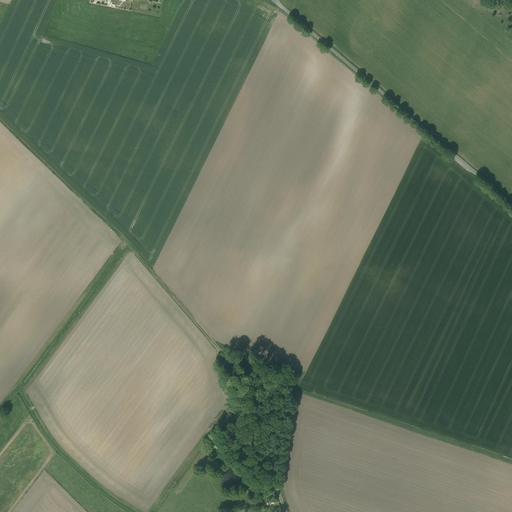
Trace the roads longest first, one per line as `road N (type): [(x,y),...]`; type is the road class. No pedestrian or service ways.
road 1 (unclassified): [(511,201),(275,0)]
road 2 (track): [(218,348),(248,394),(284,511)]
